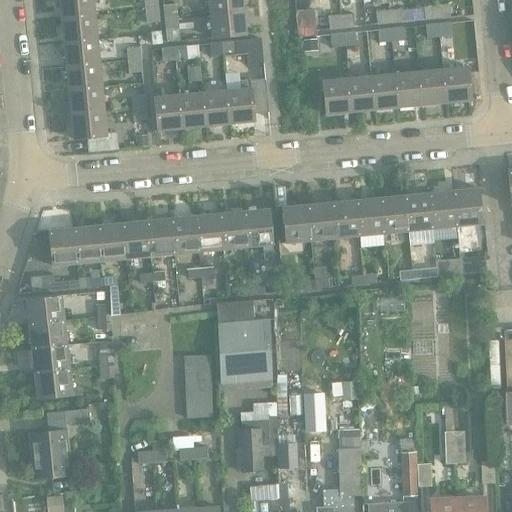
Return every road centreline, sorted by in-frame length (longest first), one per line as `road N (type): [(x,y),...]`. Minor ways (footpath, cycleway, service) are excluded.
road 1 (residential): [(28,183),(505,133)]
road 2 (unclassified): [(28,183),(8,0)]
road 3 (unknown): [(293,0),(324,152)]
road 4 (residential): [(505,133),(491,0)]
